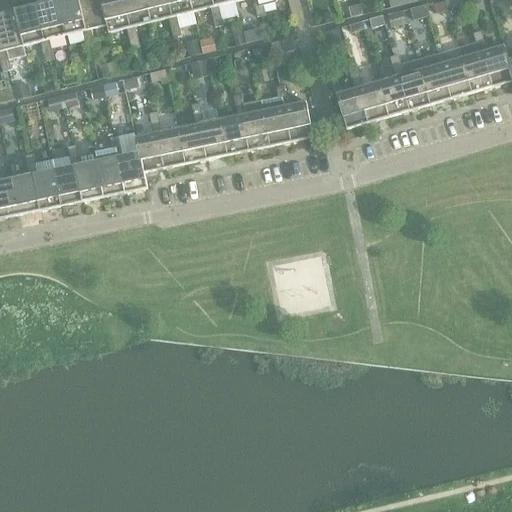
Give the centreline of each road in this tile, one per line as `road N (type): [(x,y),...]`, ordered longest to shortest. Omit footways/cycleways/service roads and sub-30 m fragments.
road 1 (residential): [(0,246),(345,183)]
road 2 (residential): [(345,183),(296,0)]
road 3 (residential): [(345,183),(511,129)]
